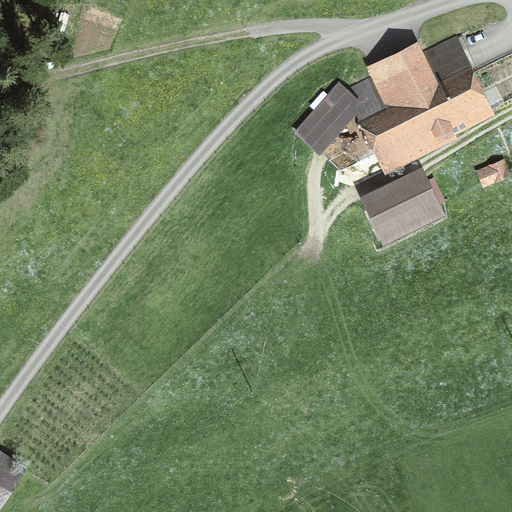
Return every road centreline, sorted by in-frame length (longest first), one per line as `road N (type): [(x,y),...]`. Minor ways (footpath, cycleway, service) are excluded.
road 1 (track): [(463,0),(277,75),(144,228),(0,418)]
road 2 (track): [(0,98),(137,50),(278,26),(395,23)]
